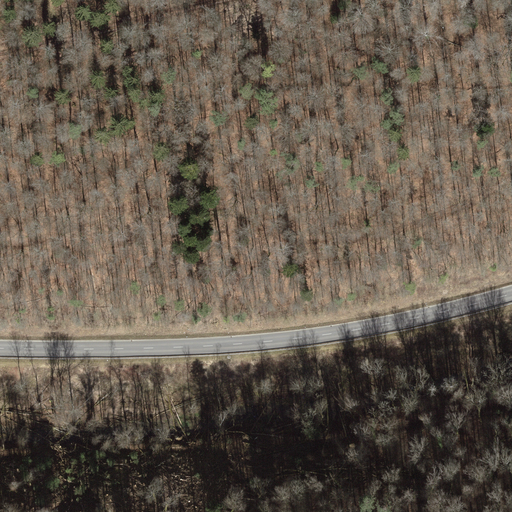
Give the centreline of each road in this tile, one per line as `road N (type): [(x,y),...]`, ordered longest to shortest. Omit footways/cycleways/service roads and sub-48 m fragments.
road 1 (tertiary): [(0,347),(282,341),(511,292)]
road 2 (track): [(511,398),(279,450)]
road 3 (track): [(0,57),(225,0)]
